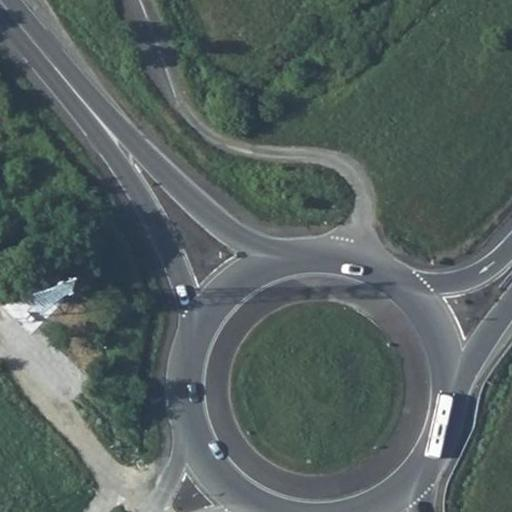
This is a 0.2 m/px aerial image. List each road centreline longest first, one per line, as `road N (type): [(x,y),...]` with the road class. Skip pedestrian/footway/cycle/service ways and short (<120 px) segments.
road 1 (unclassified): [(351,264),(359,186),(338,163),(238,154),(199,131),(172,104),(136,0)]
road 2 (secondary): [(308,259),(251,243),(111,136)]
road 3 (secondary): [(199,330),(185,388),(198,446),(236,492),(281,511)]
road 4 (secondary): [(111,136),(160,225),(199,330)]
road 5 (secondary): [(0,7),(111,136)]
road 6 (secondary): [(308,259),(244,280),(199,330)]
road 7 (trunk): [(511,249),(452,284),(390,282)]
road 8 (secondary): [(446,390),(431,329),(390,282)]
